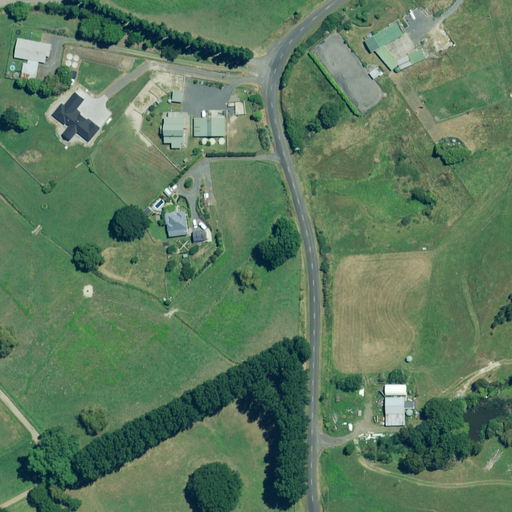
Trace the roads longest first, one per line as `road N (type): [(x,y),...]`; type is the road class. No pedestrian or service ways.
road 1 (unclassified): [(312,511),(301,264),(258,100),(272,48),(335,0)]
road 2 (track): [(42,181),(82,160),(157,65),(181,69)]
road 3 (track): [(0,508),(61,474),(0,395)]
